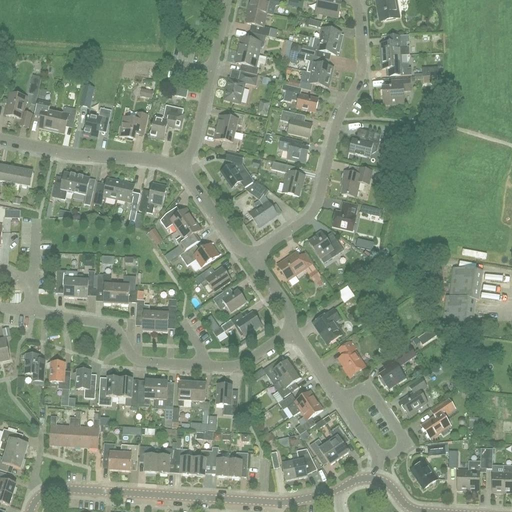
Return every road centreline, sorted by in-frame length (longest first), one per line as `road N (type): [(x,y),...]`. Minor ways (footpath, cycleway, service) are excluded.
road 1 (residential): [(29,511),(42,494),(60,488),(277,503),(333,492)]
road 2 (residential): [(247,261),(314,209),(338,120),(362,69),(352,0)]
road 3 (residential): [(31,313),(113,331),(138,362),(234,367),(291,334)]
road 4 (residential): [(175,166),(0,141)]
road 5 (residential): [(175,166),(191,145),(227,0)]
road 6 (residential): [(377,458),(396,452),(400,440),(371,394),(358,389),(336,398)]
